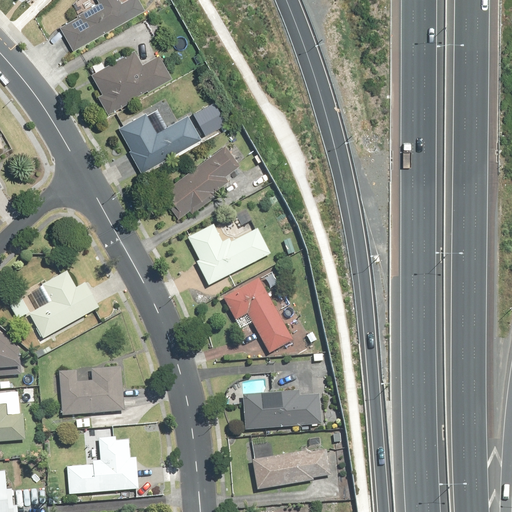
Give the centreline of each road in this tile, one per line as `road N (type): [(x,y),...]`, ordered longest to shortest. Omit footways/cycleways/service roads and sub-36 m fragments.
road 1 (motorway): [(384,511),(363,261),(339,155),(286,0)]
road 2 (motorway): [(429,511),(418,0)]
road 3 (motorway): [(469,0),(470,511)]
road 4 (tertiary): [(199,511),(175,355),(152,295),(81,167)]
road 5 (tertiary): [(81,167),(0,47)]
